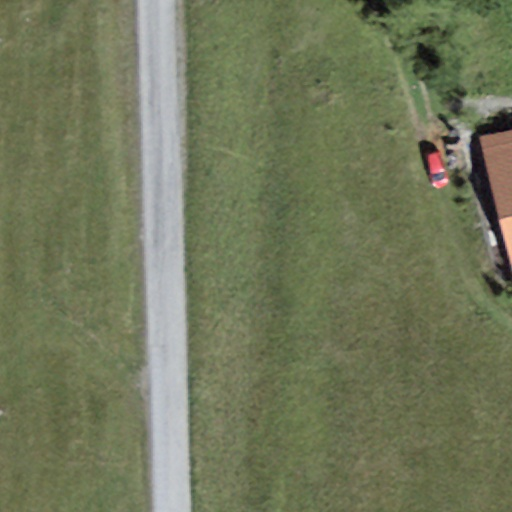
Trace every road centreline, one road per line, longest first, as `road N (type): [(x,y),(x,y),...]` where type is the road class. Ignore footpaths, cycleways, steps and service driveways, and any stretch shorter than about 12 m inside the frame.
road 1 (unclassified): [(167,511),(157,0)]
road 2 (track): [(377,0),(449,252),(511,337)]
